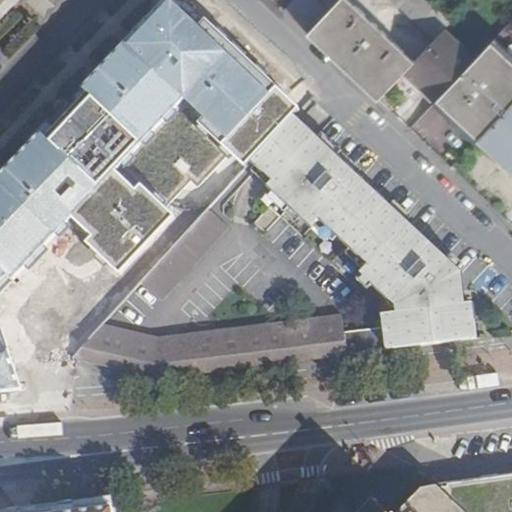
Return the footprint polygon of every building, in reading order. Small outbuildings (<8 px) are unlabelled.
[(0,0),(0,17),(16,0),(0,0)] [(0,391),(21,389),(0,322),(0,293),(70,216),(92,237),(86,244),(121,277),(175,216),(166,205),(188,182),(197,188),(229,157),(241,167),(298,109),(180,0),(5,180),(0,185),(0,391)] [(297,0),(286,11),(309,33),(314,28),(340,0),(297,0)] [(351,0),(340,0),(314,28),(385,94),(408,70),(417,61),(351,0)] [(453,22),(429,0),(393,0),(436,40),(446,30),(453,22)] [(477,58),(446,30),(436,40),(417,61),(408,70),(438,98),(439,98),(477,58)] [(439,98),(481,138),(511,104),(511,43),(493,64),(481,54),(477,58),(439,98)] [(511,104),(481,138),(511,167),(511,104)] [(432,113),(418,122),(427,138),(442,129),(432,113)] [(311,126),(299,114),(282,132),(266,150),(253,164),(264,174),(275,184),(321,135),(311,126)] [(154,379),(476,339),(471,304),(464,304),(461,292),(455,292),(452,278),(459,272),(459,265),(321,135),(275,184),(270,189),(312,232),(323,224),(371,270),(361,280),(397,312),(398,315),(400,326),(383,329),(346,334),(342,317),(333,318),(280,325),(210,333),(163,339),(161,339),(145,335),(106,323),(74,358),(76,358),(97,364),(154,379)] [(211,210),(141,285),(160,302),(229,227),(211,210)] [(455,292),(461,292),(459,272),(452,278),(455,292)] [(382,317),(383,329),(400,326),(398,315),(382,317)] [(511,511),(511,479),(417,492),(396,511),(386,511),(371,499),(358,511),(348,511),(344,508),(340,511),(511,511)]
